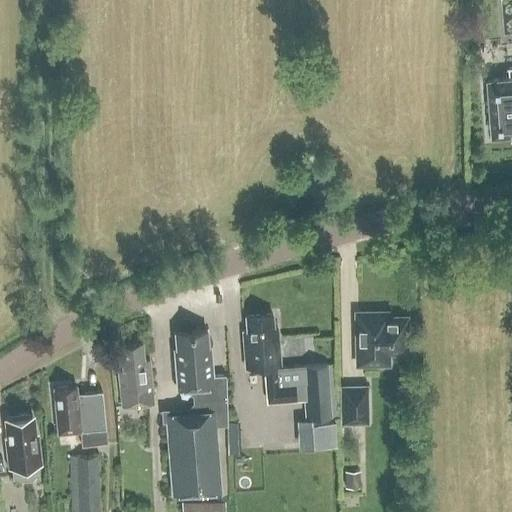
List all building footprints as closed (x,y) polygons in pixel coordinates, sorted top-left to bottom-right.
[(511,77),(488,80),(493,136),(511,134),(511,77)] [(357,313),(358,363),(387,362),(387,351),(406,351),(405,317),(386,318),(386,312),(357,313)] [(242,331),(244,358),(245,368),(265,367),(267,402),(304,400),(305,420),(336,417),(332,363),(301,366),(303,383),(278,385),(277,366),(281,366),(278,326),(273,327),(272,314),(246,316),(247,331),(242,331)] [(207,329),(175,331),(176,347),(174,348),(177,387),(204,385),(206,409),(166,412),(172,492),(220,489),(216,425),(228,424),(225,374),(211,374),(210,345),(208,345),(207,329)] [(118,369),(120,398),(121,407),(153,405),(150,359),(144,360),(143,344),(121,345),(123,369),(118,369)] [(104,428),(105,428),(101,390),(76,393),(76,384),(53,386),(58,432),(81,429),(82,445),(105,442),(104,428)] [(340,425),(369,424),(368,385),(339,386),(340,425)] [(13,477),(16,477),(18,478),(20,479),(23,480),(26,480),(28,480),(29,479),(31,478),(33,477),(34,476),(35,475),(39,474),(36,447),(39,446),(38,433),(34,433),(32,415),(6,418),(8,436),(4,436),(6,450),(10,449),(13,477)] [(100,511),(98,455),(69,456),(70,511),(100,511)] [(360,487),(360,471),(344,471),(345,487),(360,487)] [(182,502),(181,511),(223,511),(224,501),(182,502)]
